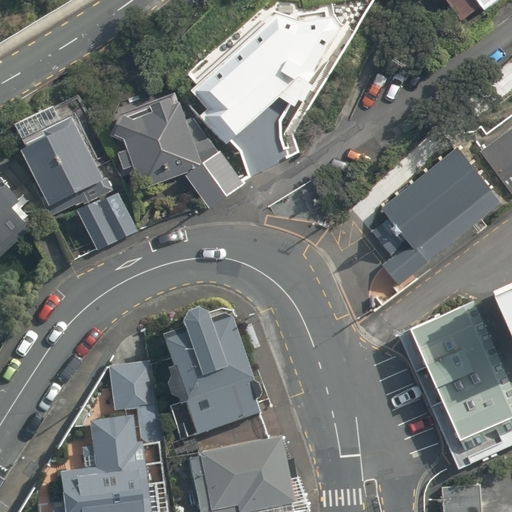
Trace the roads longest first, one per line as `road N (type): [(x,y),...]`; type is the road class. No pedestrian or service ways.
road 1 (tertiary): [(0,431),(80,312),(144,271),(199,257),(247,264),(289,295),(352,428)]
road 2 (tertiary): [(132,0),(0,85)]
